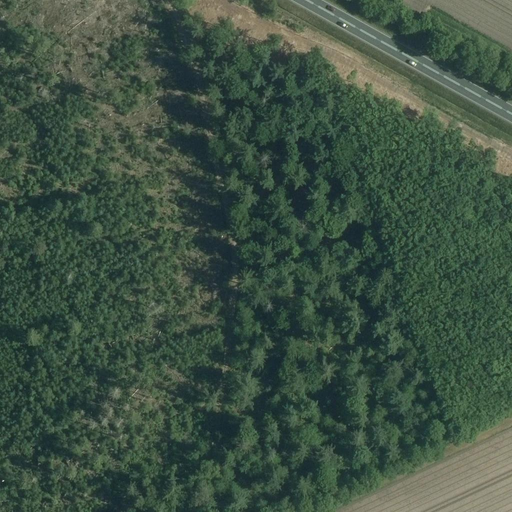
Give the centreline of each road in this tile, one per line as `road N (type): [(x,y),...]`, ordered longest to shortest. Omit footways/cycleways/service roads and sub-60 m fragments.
road 1 (track): [(142,511),(209,455),(235,269),(197,87),(166,0)]
road 2 (trunk): [(511,114),(305,0)]
road 3 (track): [(320,511),(511,419)]
